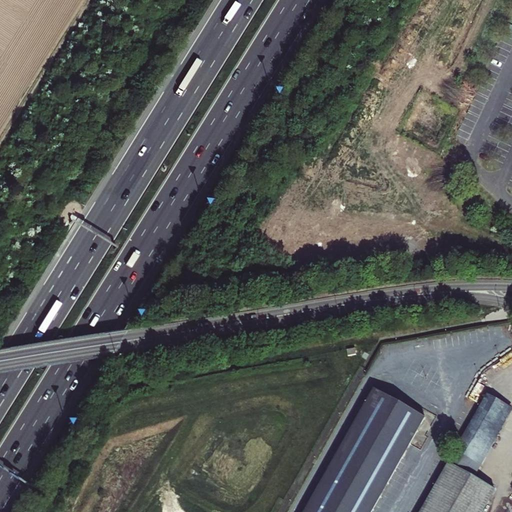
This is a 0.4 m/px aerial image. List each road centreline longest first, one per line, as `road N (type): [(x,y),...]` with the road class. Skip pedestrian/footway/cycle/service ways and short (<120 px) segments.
road 1 (motorway): [(0,474),(298,0)]
road 2 (tertiary): [(511,294),(370,300),(0,359)]
road 3 (motorway): [(243,0),(0,392)]
road 4 (track): [(0,141),(89,0)]
